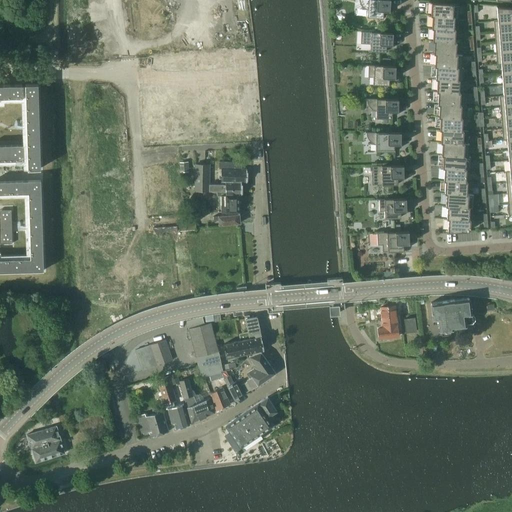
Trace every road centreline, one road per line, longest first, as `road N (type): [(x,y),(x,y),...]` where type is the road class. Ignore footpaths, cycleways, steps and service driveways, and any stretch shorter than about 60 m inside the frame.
road 1 (residential): [(0,467),(36,480),(203,430),(280,379),(261,309),(257,145),(137,150)]
road 2 (tertiary): [(0,435),(74,360),(134,324),(187,308),(433,284),(498,289)]
road 3 (residential): [(409,0),(429,246),(511,247)]
road 4 (unclassified): [(137,150),(128,77),(0,68)]
road 5 (residential): [(511,359),(386,361),(359,341),(350,303)]
